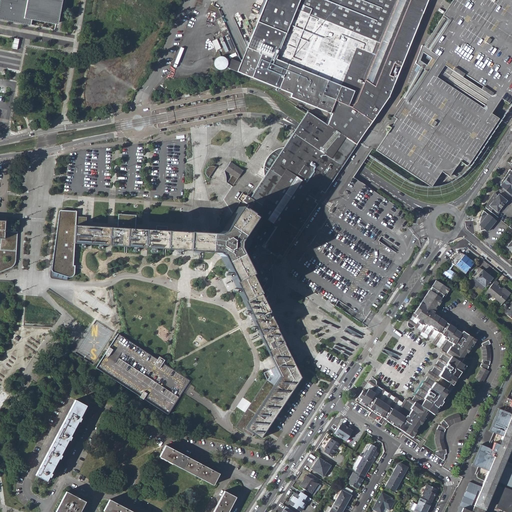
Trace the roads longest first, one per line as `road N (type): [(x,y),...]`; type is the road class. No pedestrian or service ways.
road 1 (residential): [(271,495),(103,407),(45,511)]
road 2 (residential): [(297,125),(252,90),(142,110)]
road 3 (residential): [(431,215),(297,125)]
road 4 (residential): [(146,129),(247,114),(297,125)]
road 5 (residential): [(0,157),(131,132)]
road 6 (residential): [(363,355),(402,380),(422,351),(383,325)]
road 7 (residential): [(125,116),(0,143)]
road 8 (residential): [(138,109),(186,0)]
